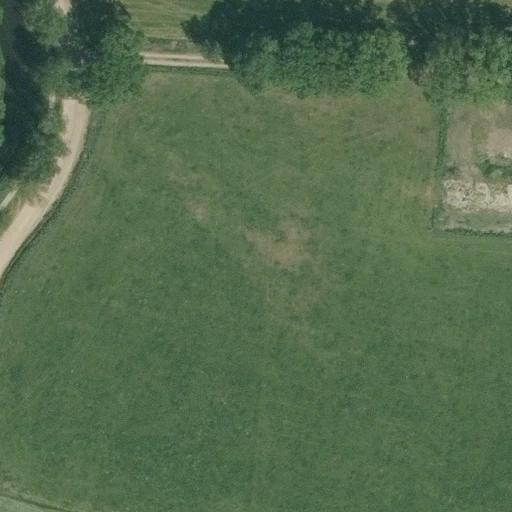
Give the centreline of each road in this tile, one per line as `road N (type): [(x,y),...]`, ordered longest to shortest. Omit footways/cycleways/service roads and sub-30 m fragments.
road 1 (track): [(511,81),(51,54)]
road 2 (track): [(0,249),(67,149),(73,89),(53,0)]
